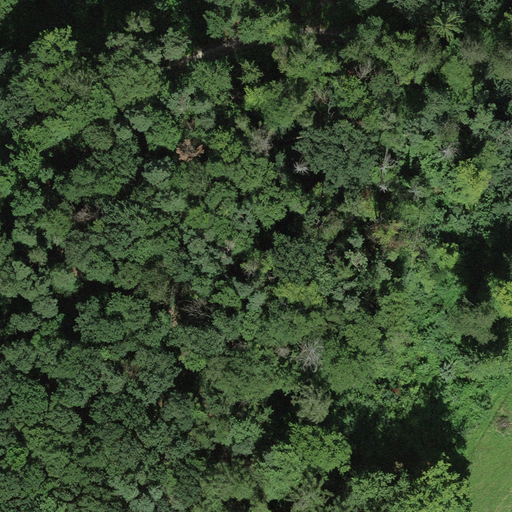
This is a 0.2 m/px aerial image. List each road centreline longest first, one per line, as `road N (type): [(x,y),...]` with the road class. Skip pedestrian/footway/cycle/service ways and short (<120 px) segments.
road 1 (track): [(511,175),(477,137),(390,74),(276,18),(134,30),(0,95)]
road 2 (track): [(511,349),(474,400),(415,511)]
